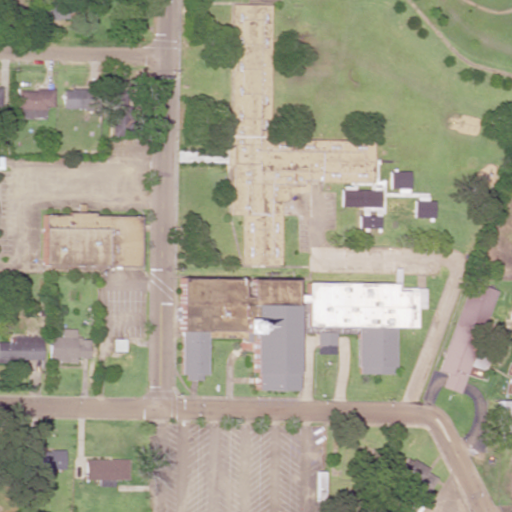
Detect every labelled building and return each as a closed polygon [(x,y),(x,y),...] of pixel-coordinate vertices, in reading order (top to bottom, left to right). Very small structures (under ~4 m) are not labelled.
[(269,5),(229,4),(227,166),(229,166),(229,215),(240,215),(239,265),(278,265),(279,201),(285,202),(285,192),(305,193),(305,182),(371,182),(371,139),(268,138),(269,5)] [(66,19),(66,6),(42,6),(42,20),(66,19)] [(61,89),(61,109),(97,110),(97,90),(61,89)] [(52,90),(16,90),(16,118),(41,118),(42,107),(51,107),(52,90)] [(109,136),(127,136),(128,92),(103,92),(103,112),(109,112),(109,136)] [(388,190),(407,190),(407,171),(387,172),(388,190)] [(339,206),(378,208),(379,190),(353,189),(354,183),(347,183),(347,187),(339,187),(339,206)] [(431,218),(432,198),(413,197),(412,217),(431,218)] [(386,212),(406,213),(406,200),(386,200),(386,212)] [(137,216),(41,214),(40,265),(136,266),(137,216)] [(356,228),(378,228),(377,215),(356,216),(356,228)] [(179,278),(177,380),(203,381),(204,331),(237,332),(237,342),(250,342),(250,390),(293,391),(294,331),(314,331),(313,354),(332,354),(333,332),(355,333),(354,374),(391,375),(392,327),(414,328),(415,308),(423,309),(423,286),(305,284),(305,295),(294,295),(294,280),(246,279),(246,280),(179,278)] [(439,372),(445,373),(440,388),(459,394),(465,374),(474,377),(476,370),(483,372),(490,350),(476,346),(493,289),(466,281),(439,372)] [(87,338),(74,339),(73,329),(59,329),(59,337),(46,337),(47,362),(74,361),(74,359),(87,359),(87,338)] [(11,343),(0,342),(0,360),(39,361),(40,337),(12,336),(11,343)] [(122,339),(110,339),(111,352),(123,351),(122,339)] [(511,400),(498,400),(497,442),(511,442),(511,400)] [(51,477),(51,469),(63,469),(63,451),(24,450),(23,465),(28,465),(28,476),(51,477)] [(415,511),(436,474),(405,458),(396,474),(406,480),(400,493),(402,494),(392,511),(415,511)] [(83,459),(83,480),(97,480),(96,486),(112,487),(112,480),(125,480),(126,460),(83,459)]
